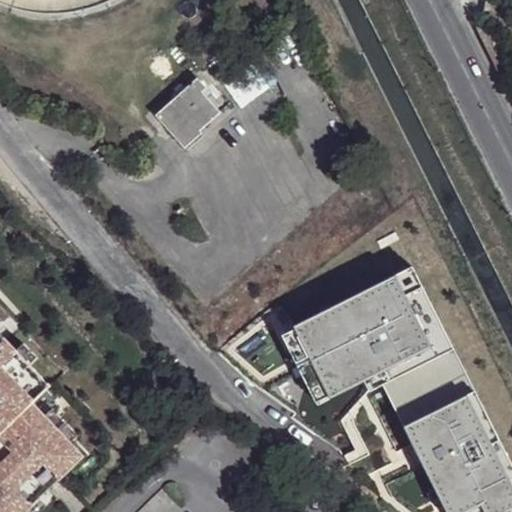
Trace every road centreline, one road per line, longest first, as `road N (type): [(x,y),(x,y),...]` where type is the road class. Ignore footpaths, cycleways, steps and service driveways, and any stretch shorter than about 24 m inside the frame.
road 1 (residential): [(0,124),(187,342),(377,511)]
road 2 (primary): [(430,0),(511,162)]
